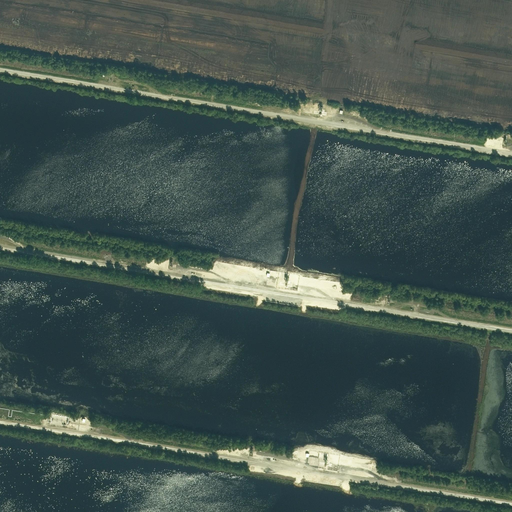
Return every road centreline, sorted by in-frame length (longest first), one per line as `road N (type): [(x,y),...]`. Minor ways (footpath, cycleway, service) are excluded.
road 1 (track): [(0,244),(511,327)]
road 2 (track): [(511,150),(0,68)]
road 3 (track): [(0,418),(511,500)]
